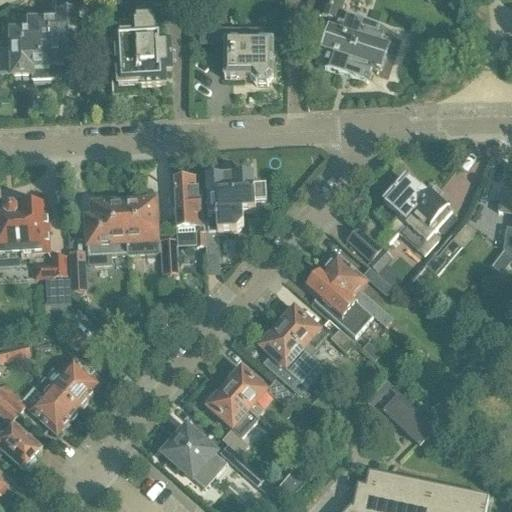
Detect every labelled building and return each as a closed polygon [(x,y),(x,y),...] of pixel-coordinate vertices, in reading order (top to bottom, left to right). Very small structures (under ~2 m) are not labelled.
[(384,36),(339,21),(345,0),(326,0),(320,20),(340,27),(338,33),(331,30),(329,38),(330,38),(325,54),(321,53),(317,66),(326,69),(325,72),(368,86),(374,70),(381,72),(387,55),(379,53),(384,36)] [(52,84),(62,84),(61,69),(79,68),(77,18),(59,18),(59,26),(51,26),(51,57),(52,69),(52,77),(52,84)] [(1,79),(13,78),(13,81),(32,80),(32,85),(52,84),(52,77),(52,69),(51,57),(51,26),(50,26),(47,22),(36,22),(33,27),(31,27),(31,36),(12,37),(13,55),(1,55),(1,79)] [(160,37),(159,23),(133,24),(134,39),(121,39),(122,53),(117,53),(119,91),(167,88),(166,75),(173,74),(171,46),(164,46),(164,37),(160,37)] [(277,50),(287,50),(287,32),(277,32),(277,33),(277,50)] [(201,48),(226,48),(226,53),(227,82),(237,82),(252,82),(253,84),(258,89),(269,89),(274,82),(274,77),(274,50),(277,50),(277,33),(201,33),(201,48)] [(97,53),(100,38),(88,36),(88,52),(97,53)] [(244,229),(244,216),(256,215),(255,204),(267,204),(267,187),(255,188),(255,180),(251,180),(248,177),(240,177),(237,181),(220,182),(215,179),(211,182),(206,182),(208,220),(205,220),(206,250),(206,251),(207,259),(219,258),(218,238),(237,237),(244,229)] [(199,201),(198,183),(174,184),(177,232),(195,231),(197,251),(206,251),(206,250),(205,220),(201,220),(201,217),(200,201),(199,201)] [(406,228),(430,202),(408,183),(385,209),(386,209),(376,220),(389,232),(399,221),(406,228)] [(511,195),(503,193),(499,216),(511,218),(511,231),(508,231),(504,252),(511,259),(511,195)] [(435,196),(430,202),(406,228),(398,237),(425,261),(441,243),(435,238),(440,232),(452,218),(448,214),(451,210),(435,196)] [(120,203),(112,204),(110,209),(93,210),(94,224),(88,224),(90,269),(112,267),(111,260),(129,258),(126,208),(123,208),(120,203)] [(126,208),(129,258),(159,256),(156,206),(140,207),(138,205),(131,206),(130,208),(126,208)] [(49,255),(46,207),(20,208),(21,214),(18,214),(17,211),(13,209),(10,209),(7,212),(6,215),(2,215),(0,214),(0,270),(21,269),(20,257),(49,255)] [(371,267),(383,253),(359,232),(347,245),(371,267)] [(426,269),(437,279),(462,251),(453,243),(437,261),(435,259),(426,269)] [(160,244),(162,280),(178,279),(176,244),(160,244)] [(511,261),(511,259),(504,252),(494,265),(503,272),(504,271),(511,261)] [(73,295),(88,294),(86,267),(85,255),(70,256),(73,295)] [(379,278),(393,263),(384,255),(371,270),(379,278)] [(37,282),(67,280),(66,259),(54,260),(54,269),(36,270),(37,282)] [(364,312),(373,320),(373,321),(385,332),(393,324),(381,313),(379,315),(369,306),(371,305),(360,294),(367,286),(338,260),(337,262),(333,262),(332,263),(330,265),(330,269),(324,276),(364,312)] [(310,291),(309,293),(317,301),(314,304),(356,340),(373,321),(373,320),(364,312),(324,276),(317,284),(314,284),(311,287),(310,291)] [(277,331),(304,355),(310,348),(316,354),(330,338),(319,328),(316,332),(294,312),(293,313),(287,313),(282,320),(282,325),(277,331)] [(471,335),(479,323),(462,313),(454,325),(471,335)] [(85,354),(92,345),(76,331),(69,340),(85,354)] [(303,356),(304,355),(277,331),(272,338),(266,338),(260,345),(261,351),(274,362),(268,370),(293,392),(300,384),(304,388),(315,376),(320,380),(326,374),(316,365),(315,366),(303,356)] [(346,358),(354,350),(340,335),(331,344),(346,358)] [(14,351),(16,363),(32,359),(29,348),(14,351)] [(0,363),(1,366),(16,363),(14,351),(0,354),(0,363)] [(45,384),(79,414),(81,412),(84,412),(88,407),(88,404),(101,390),(75,366),(62,380),(55,373),(45,384)] [(259,420),(265,414),(257,407),(267,395),(266,394),(241,373),(235,373),(229,379),(229,385),(231,387),(226,392),(259,420)] [(266,394),(267,395),(285,411),(295,399),(276,383),(266,394)] [(77,417),(79,414),(45,384),(36,393),(44,401),(43,402),(46,405),(41,411),(41,414),(45,417),(40,423),(58,439),(71,424),(73,424),(77,420),(77,417)] [(367,406),(372,412),(378,417),(383,422),(387,418),(389,420),(408,438),(411,440),(417,445),(421,450),(436,435),(400,402),(403,399),(387,384),(367,406)] [(0,401),(20,419),(28,410),(5,390),(0,395),(0,401)] [(259,420),(226,392),(221,398),(219,397),(214,397),(208,404),(208,411),(233,433),(244,442),(260,423),(258,421),(259,420)] [(0,416),(13,427),(20,419),(0,401),(0,416)] [(346,408),(333,423),(343,432),(356,416),(346,408)] [(35,463),(44,453),(16,429),(0,447),(0,460),(4,456),(25,474),(27,472),(31,472),(36,467),(35,463)] [(204,487),(212,477),(212,474),(207,469),(217,457),(188,432),(176,446),(172,446),(167,451),(167,455),(164,458),(194,484),(195,482),(201,487),(204,487)] [(252,449),(244,442),(233,433),(223,444),(229,449),(242,460),(252,449)] [(241,475),(258,490),(266,481),(251,468),(242,460),(229,449),(221,458),(241,475)] [(280,491),(290,499),(303,484),(294,476),(280,491)] [(487,511),(490,501),(370,476),(367,490),(359,489),(354,511),(352,511),(350,511),(487,511)]
